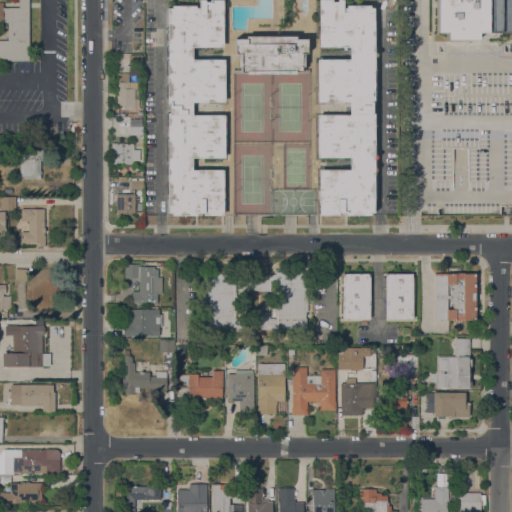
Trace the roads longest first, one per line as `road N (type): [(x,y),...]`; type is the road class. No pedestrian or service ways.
road 1 (residential): [(511,244),(92,244)]
road 2 (tertiary): [(511,447),(93,448)]
road 3 (tertiary): [(92,511),(92,244)]
road 4 (residential): [(498,511),(498,244)]
road 5 (tertiary): [(92,244),(92,0)]
road 6 (residential): [(159,244),(158,4)]
